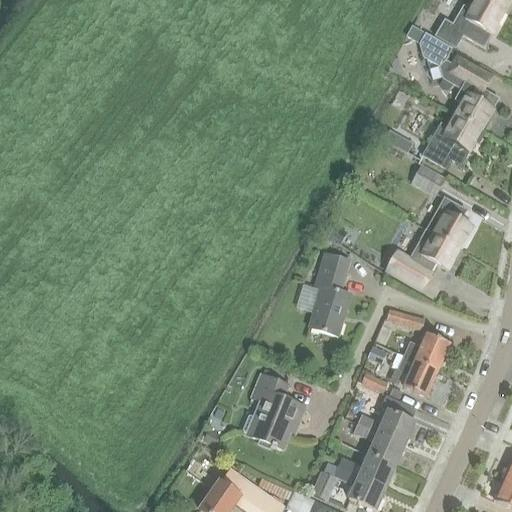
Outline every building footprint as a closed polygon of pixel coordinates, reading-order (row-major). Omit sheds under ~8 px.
[(484,50),(503,16),(477,0),(470,13),(463,8),(452,27),(444,22),(435,39),(455,51),(462,38),(484,50)] [(511,0),(476,0),(477,0),(503,16),(511,0)] [(491,79),(456,59),(451,67),(444,63),(451,51),(425,36),(419,47),(421,61),(437,71),(442,80),(460,91),(454,102),(461,106),(454,118),(481,133),(493,112),(492,111),(498,101),(483,92),(491,79)] [(469,155),(481,133),(454,118),(447,131),(440,127),(422,159),(444,173),(450,163),(460,169),(469,155)] [(411,144),(397,136),(392,145),(406,153),(411,144)] [(444,180),(419,167),(408,186),(433,200),(444,180)] [(433,236),(459,251),(471,230),(460,223),(465,213),(443,200),(425,232),(433,236)] [(341,245),(347,235),(334,227),(328,237),(341,245)] [(447,273),(459,251),(433,236),(426,249),(418,245),(408,263),(396,256),(386,273),(421,292),(430,276),(435,266),(447,273)] [(350,297),(340,294),(349,264),(323,256),(313,290),(320,292),(309,331),(337,339),(350,297)] [(422,322),(387,312),(383,323),(419,334),(422,322)] [(389,328),(381,324),(371,345),(380,349),(389,328)] [(403,359),(437,374),(449,347),(426,337),(420,350),(409,345),(403,359)] [(385,355),(369,347),(363,362),(378,369),(385,355)] [(426,400),(437,374),(403,359),(397,372),(408,377),(402,390),(426,400)] [(374,371),(363,366),(355,384),(359,385),(358,386),(380,396),(385,385),(371,379),(374,371)] [(297,429),(304,410),(282,401),(288,387),(261,376),(251,401),(265,406),(259,421),(248,417),(242,433),(252,437),(251,440),(283,453),(293,428),(297,429)] [(388,399),(398,404),(402,395),(392,391),(388,399)] [(404,448),(414,426),(387,414),(381,428),(359,417),(355,426),(404,448)] [(395,469),(404,448),(355,426),(351,435),(373,446),(368,457),(395,469)] [(202,445),(214,450),(221,437),(209,431),(202,445)] [(385,491),(395,469),(368,457),(362,471),(339,460),(335,469),(385,491)] [(511,460),(503,481),(511,485),(511,460)] [(323,475),(331,479),(335,469),(327,466),(323,475)] [(371,511),(375,511),(385,491),(335,469),(331,479),(353,489),(348,501),(371,511)] [(323,475),(318,473),(308,496),(325,504),(336,481),(331,479),(323,475)] [(244,511),(281,511),(283,510),(237,477),(227,491),(219,486),(200,511),(229,511),(235,505),(244,511)] [(511,485),(503,481),(493,503),(511,511),(511,485)]
